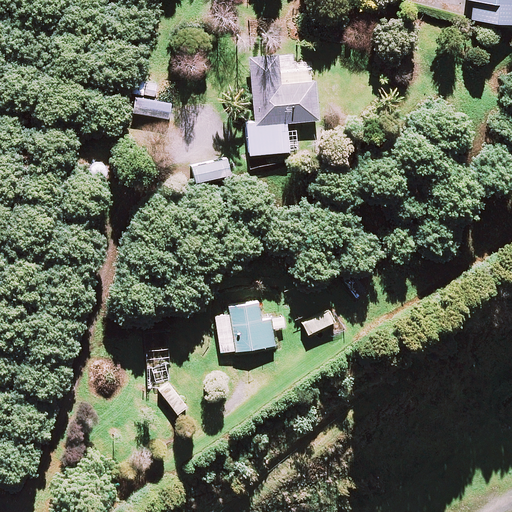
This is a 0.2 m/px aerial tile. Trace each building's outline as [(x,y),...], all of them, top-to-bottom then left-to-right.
[(511,0),(465,0),(463,19),(511,23),(511,0)] [(284,120),(316,118),(313,79),(309,79),(308,67),(277,70),(276,52),(248,54),(252,120),(245,121),(247,153),(286,150),(284,120)] [(155,82),(134,79),(132,92),(153,95),(155,82)] [(169,101),(132,96),(130,111),(167,116),(169,101)] [(228,172),(225,157),(189,165),(192,180),(228,172)] [(279,289),(260,289),(260,303),(280,303),(279,289)] [(206,308),(201,294),(185,300),(190,314),(206,308)] [(260,318),(258,300),(229,304),(230,313),(214,315),(219,351),(273,343),(270,327),(283,325),(281,315),(260,318)] [(198,341),(183,330),(172,345),(188,356),(198,341)] [(185,405),(168,381),(158,388),(175,412),(185,405)]
